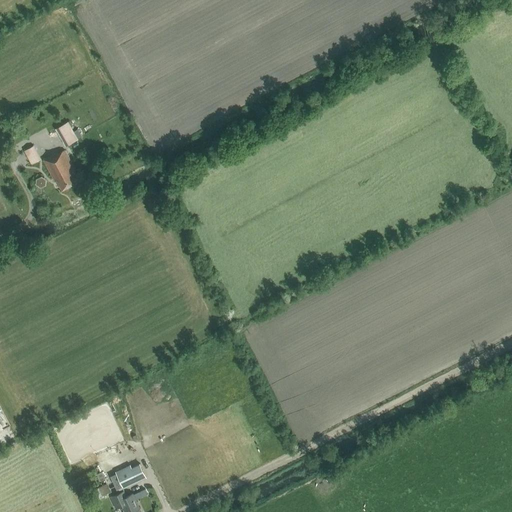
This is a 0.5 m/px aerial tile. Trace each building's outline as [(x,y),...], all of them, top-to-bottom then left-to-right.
[(68,121),(57,127),(67,145),(78,139),(78,138),(82,136),(78,129),(74,131),(68,121)] [(31,162),(38,158),(31,145),(24,149),(31,162)] [(61,189),(77,180),(72,170),(74,169),(64,149),(57,152),(57,151),(43,158),(54,180),(56,179),(61,189)] [(116,489),(146,475),(140,463),(131,467),(129,463),(114,470),(118,478),(113,481),(116,489)] [(103,471),(97,473),(100,480),(106,478),(103,471)] [(107,482),(98,487),(102,495),(111,490),(107,482)] [(98,487),(90,491),(95,501),(103,497),(102,495),(98,487)] [(141,511),(133,493),(133,492),(126,496),(124,490),(111,496),(116,507),(120,505),(122,509),(124,509),(125,511),(141,511)]
